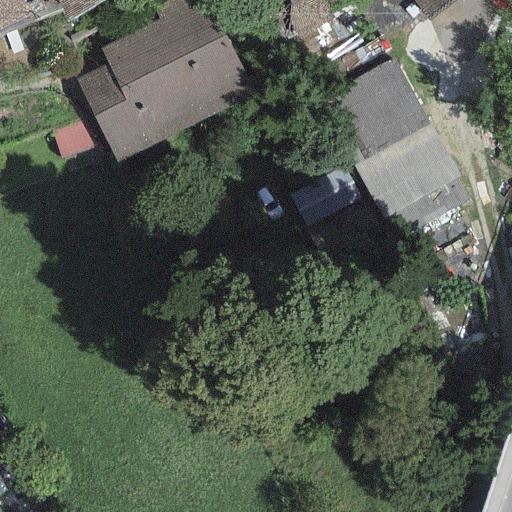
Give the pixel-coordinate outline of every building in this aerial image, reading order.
[(35,0),(0,0),(0,31),(41,10),(35,0)] [(56,0),(70,21),(104,0),(56,0)] [(211,0),(169,0),(152,8),(159,21),(98,50),(105,65),(75,79),(115,163),(257,95),(211,0)] [(324,0),(253,0),(282,50),(336,19),(324,0)] [(413,0),(429,20),(455,0),(413,0)] [(390,61),(328,96),(318,102),(386,218),(400,210),(411,228),(468,194),(390,61)]
